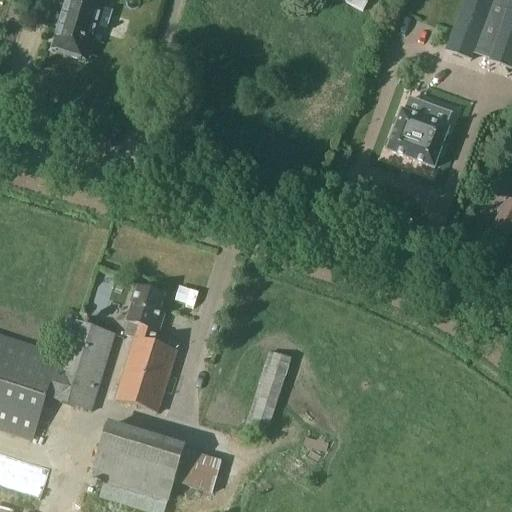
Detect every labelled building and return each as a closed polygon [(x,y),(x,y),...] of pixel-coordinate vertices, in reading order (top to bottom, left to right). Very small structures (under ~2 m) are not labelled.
[(94,41),(104,7),(81,0),(66,0),(58,30),(62,31),(56,50),(84,59),(90,40),(94,41)] [(511,0),(460,0),(443,54),(470,63),(473,55),(511,67),(511,0)] [(387,152),(434,170),(449,129),(402,112),(387,152)] [(511,191),(506,201),(507,202),(490,229),(510,242),(511,239),(511,191)] [(165,298),(138,289),(124,337),(133,340),(114,402),(158,416),(178,353),(155,346),(159,333),(154,331),(165,298)] [(47,400),(92,414),(115,336),(67,320),(56,356),(0,337),(0,406),(41,420),(47,400)] [(269,354),(244,431),(266,438),(291,360),(269,354)] [(185,451),(186,448),(108,424),(90,479),(104,483),(100,498),(145,511),(165,511),(168,503),(169,504),(175,484),(212,496),(221,463),(185,451)]
